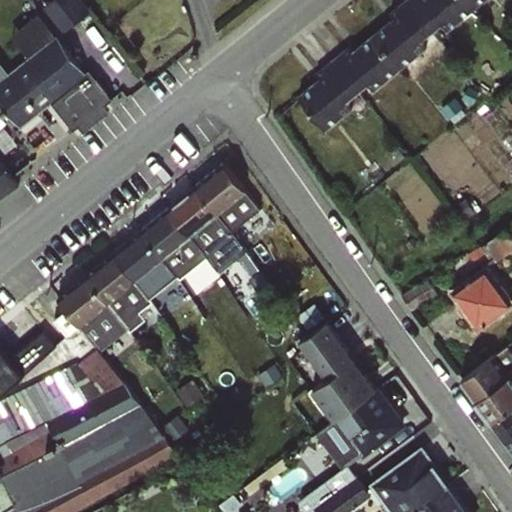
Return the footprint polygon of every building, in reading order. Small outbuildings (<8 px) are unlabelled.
[(84,0),(56,0),(52,3),(68,26),(92,10),(84,0)] [(409,0),(297,81),(324,118),(488,0),(409,0)] [(63,39),(0,89),(0,95),(26,128),(55,106),(75,131),(113,102),(63,39)] [(0,210),(24,195),(0,156),(0,210)] [(235,164),(66,291),(108,347),(163,306),(156,296),(214,253),(223,265),(279,222),(235,164)] [(511,224),(492,237),(504,256),(511,250),(511,224)] [(487,323),(511,305),(511,285),(498,265),(463,288),(487,323)] [(357,461),(414,423),(342,316),(309,338),(333,374),(314,387),(337,420),(324,429),(349,464),(304,494),(316,511),(349,511),(379,493),(357,461)] [(511,343),(511,342),(470,371),(511,433),(511,343)] [(0,511),(68,511),(183,452),(98,346),(0,395),(0,511)] [(479,511),(433,440),(378,476),(400,511),(479,511)]
